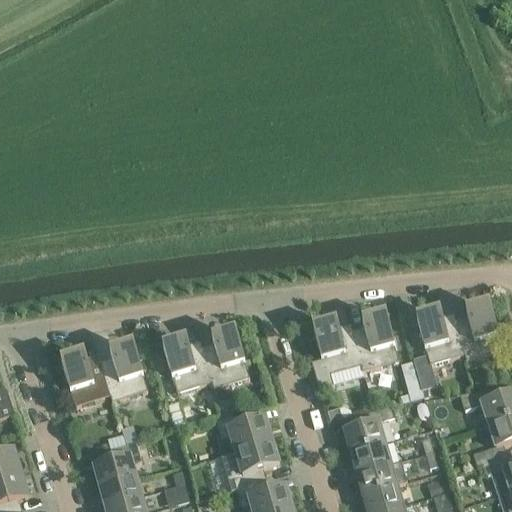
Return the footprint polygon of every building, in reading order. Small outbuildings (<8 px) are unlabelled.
[(467,322),(456,325),(465,360),(467,366),(503,356),(498,340),(499,340),(491,313),(467,319),(467,322)] [(465,360),(456,325),(454,319),(442,322),(442,320),(418,327),(426,354),(428,360),(414,364),(423,395),(437,391),(430,370),(465,360)] [(364,332),(352,335),(362,370),(363,376),(399,366),(395,351),(387,323),(363,330),(364,332)] [(352,335),(351,329),(339,333),(338,330),(314,337),(322,364),(311,367),(320,394),(334,390),(330,379),(362,370),(352,335)] [(212,387),(214,393),(250,382),(245,367),(246,367),(237,339),(213,347),(214,349),(203,352),(212,387)] [(188,348),(164,355),(173,383),(173,382),(178,398),(212,387),(203,352),(201,346),(189,350),(188,348)] [(111,401),(113,407),(148,395),(144,380),(135,353),(111,360),(112,363),(101,366),(111,401)] [(101,366),(99,360),(87,364),(86,362),(62,369),(71,397),(76,412),(111,401),(101,366)] [(488,395),(457,400),(457,401),(460,400),(465,415),(482,409),(489,430),(511,422),(511,398),(489,407),(485,396),(488,396),(488,395)] [(0,399),(0,424),(12,420),(5,398),(0,399)] [(233,401),(219,406),(224,421),(238,417),(233,401)] [(392,410),(360,419),(360,420),(368,418),(371,429),(345,436),(351,458),(385,448),(379,427),(395,422),(391,411),(392,411),(392,410)] [(330,426),(342,423),(339,414),(328,417),(330,426)] [(223,423),(216,425),(222,443),(232,443),(236,457),(273,445),(266,422),(250,427),(245,428),(241,417),(223,423)] [(511,446),(511,422),(489,430),(496,451),(473,459),(477,471),(483,469),(507,461),(503,450),(511,446)] [(90,442),(78,445),(83,462),(95,458),(90,442)] [(426,459),(435,456),(431,442),(422,445),(426,459)] [(221,461),(209,465),(219,499),(237,493),(262,486),(259,475),(264,474),(280,469),(273,445),(236,457),(221,461)] [(0,484),(21,478),(14,455),(4,458),(1,447),(0,446),(0,484)] [(110,466),(95,470),(101,493),(137,483),(134,471),(142,466),(139,456),(137,447),(107,455),(110,466)] [(351,458),(357,479),(391,469),(385,448),(351,458)] [(431,473),(440,471),(435,456),(426,459),(431,473)] [(511,472),(510,473),(507,461),(483,469),(487,481),(504,475),(511,496),(511,495),(511,472)] [(391,469),(358,479),(364,499),(397,490),(408,487),(402,466),(391,469)] [(173,478),(177,491),(185,489),(182,476),(173,478)] [(28,501),(21,478),(0,484),(0,511),(21,511),(19,504),(28,501)] [(142,501),(137,483),(101,493),(106,511),(142,501)] [(439,500),(448,497),(444,485),(429,490),(433,502),(439,500)] [(262,486),(237,493),(242,511),(252,511),(292,511),(286,490),(270,495),(265,496),(262,486)] [(185,489),(177,491),(180,503),(182,509),(190,506),(188,501),(185,489)] [(367,511),(397,511),(403,510),(397,490),(364,499),(367,511)] [(511,511),(511,495),(511,496),(498,500),(501,511),(511,511)] [(451,511),(452,511),(448,497),(439,500),(442,511),(451,511)] [(106,511),(144,511),(142,501),(106,511)]
